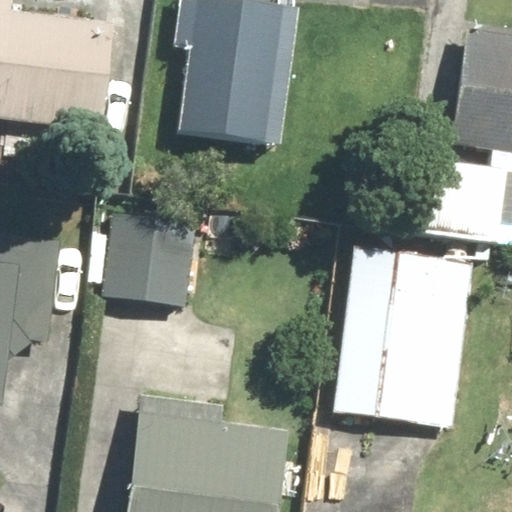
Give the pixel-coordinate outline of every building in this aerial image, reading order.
[(0,0),(0,124),(116,135),(126,26),(24,16),(25,0),(0,0)] [(308,13),(208,2),(207,0),(188,0),(182,53),(198,54),(189,138),(292,150),(308,13)] [(511,44),(469,41),(459,152),(497,155),(511,156),(511,44)] [(511,156),(497,155),(496,173),(441,168),(435,242),(511,248),(511,156)] [(193,315),(200,213),(109,207),(102,308),(193,315)] [(0,237),(0,416),(17,417),(20,367),(40,368),(41,350),(62,352),(69,241),(0,237)] [(480,260),(355,249),(339,425),(464,436),(480,260)] [(288,511),(299,439),(151,418),(137,511),(288,511)]
